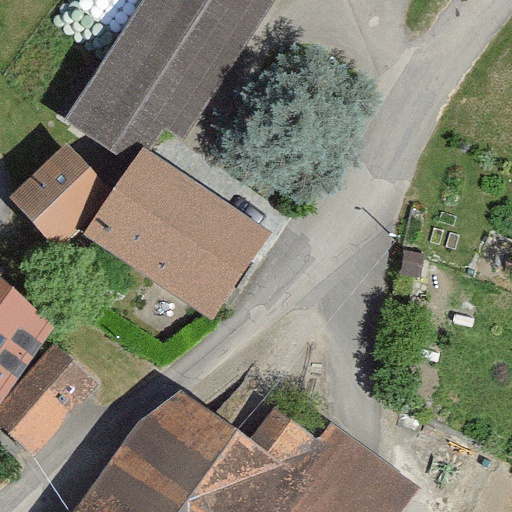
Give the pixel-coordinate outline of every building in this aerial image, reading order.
[(269,0),(148,0),(60,138),(146,193),(269,0)] [(2,197),(55,241),(107,178),(54,135),(2,197)] [(227,282),(105,212),(65,281),(187,352),(227,282)] [(0,386),(44,330),(0,295),(0,386)] [(180,376),(76,511),(387,511),(411,481),(326,417),(315,432),(271,399),(248,428),(180,376)]
